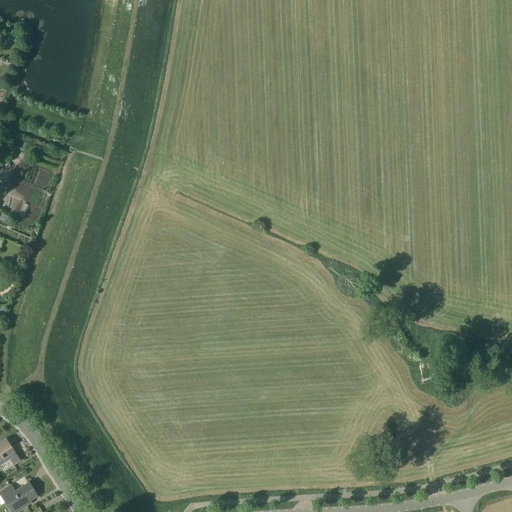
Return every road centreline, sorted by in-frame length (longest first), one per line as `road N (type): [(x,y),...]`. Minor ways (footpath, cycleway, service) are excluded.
road 1 (tertiary): [(346,511),(428,503),(511,480)]
road 2 (residential): [(86,511),(46,450),(0,408)]
